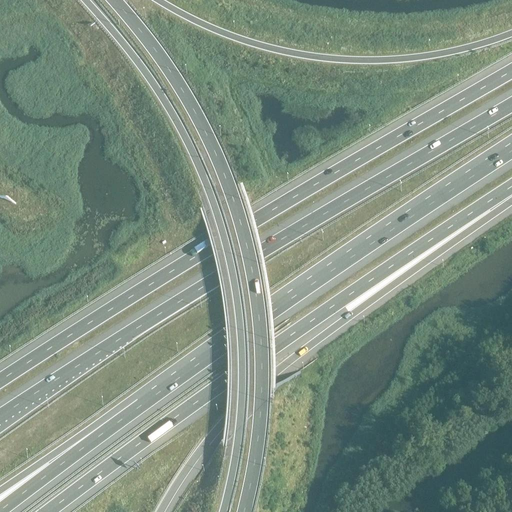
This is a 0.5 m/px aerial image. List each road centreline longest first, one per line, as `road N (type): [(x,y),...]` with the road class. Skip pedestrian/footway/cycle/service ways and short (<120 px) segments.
road 1 (motorway): [(511,104),(264,248),(0,416)]
road 2 (motorway): [(511,69),(0,381)]
road 3 (motorway): [(47,511),(511,186)]
road 4 (motorway): [(222,511),(241,387),(222,232),(175,121),(85,0)]
road 5 (motorway): [(244,511),(261,391),(258,306),(241,224),(193,108),(113,0)]
road 6 (motorway): [(159,511),(218,425),(276,371),(511,189)]
road 7 (motorway): [(140,402),(511,147)]
road 8 (motorway): [(511,34),(431,56),(345,59),(253,43),(156,0)]
road 9 (motorway): [(0,510),(140,402)]
road 10 (motorway): [(0,491),(140,402)]
